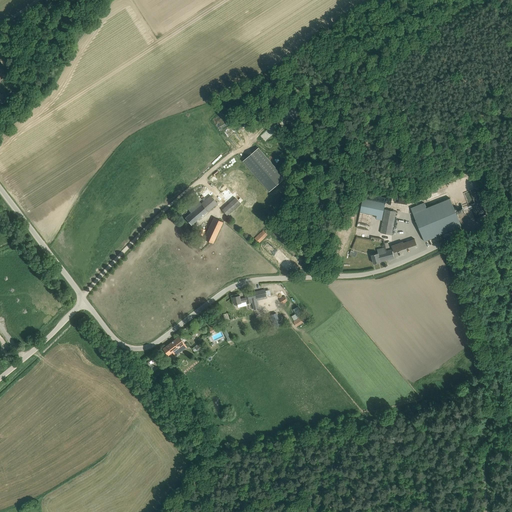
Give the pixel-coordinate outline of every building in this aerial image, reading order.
[(291,181),(264,150),(249,163),(275,194),(291,181)] [(471,190),(465,192),(469,206),(463,208),(465,216),(467,215),(469,219),(474,217),(473,215),(479,213),(471,190)] [(201,204),(198,200),(188,209),(191,213),(185,218),(191,225),(207,211),(208,212),(217,204),(211,196),(201,204)] [(224,213),(227,210),(229,212),(239,203),(234,197),(221,209),(224,213)] [(376,219),(382,220),(386,203),(363,198),(360,212),(377,215),(376,219)] [(462,226),(450,198),(426,208),(424,203),(411,208),(425,242),(462,226)] [(392,235),(396,211),(385,209),(381,233),(392,235)] [(213,244),(223,222),(214,218),(203,239),(213,244)] [(264,230),(255,239),(259,242),(267,234),(264,230)] [(378,253),(372,255),(374,264),(381,262),(394,258),(392,250),(378,253)] [(233,297),(235,305),(246,302),(246,304),(253,303),(254,310),(259,309),(257,300),(267,298),(265,290),(251,293),(245,294),(246,298),(241,299),(240,295),(233,297)] [(294,320),(303,315),(300,311),(292,316),(294,320)] [(226,329),(223,331),(228,341),(231,339),(226,329)] [(175,355),(187,347),(179,336),(163,349),(168,355),(172,352),(175,355)] [(198,351),(204,346),(201,341),(194,346),(198,351)]
